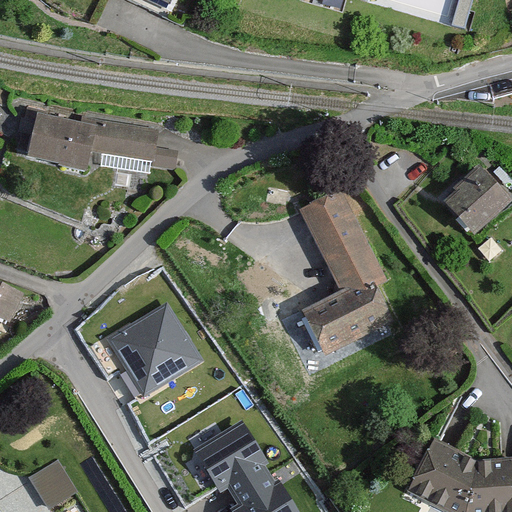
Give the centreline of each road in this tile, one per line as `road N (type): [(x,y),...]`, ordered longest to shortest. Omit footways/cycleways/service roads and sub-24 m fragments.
road 1 (residential): [(340,125),(212,174),(47,332)]
road 2 (residential): [(340,125),(386,205),(511,374)]
road 3 (residential): [(47,332),(160,511)]
road 4 (residential): [(511,66),(340,125)]
road 5 (unknown): [(192,193),(318,284)]
